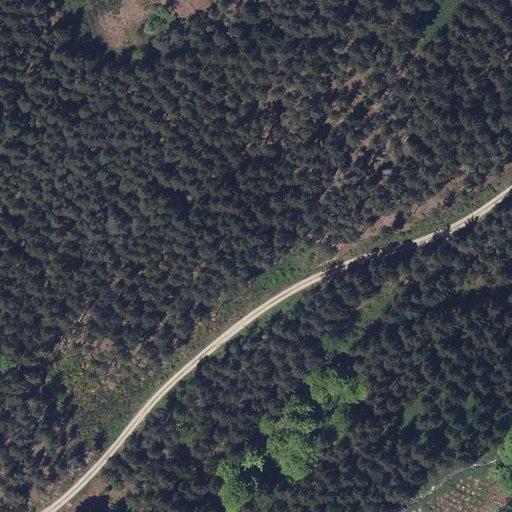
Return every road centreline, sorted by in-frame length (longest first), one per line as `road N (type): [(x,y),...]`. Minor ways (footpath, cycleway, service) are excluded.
road 1 (track): [(53,511),(150,402),(246,318),(354,262),(454,231),(511,190)]
road 2 (track): [(449,0),(414,20),(322,46),(228,45),(116,61),(81,46),(40,0)]
